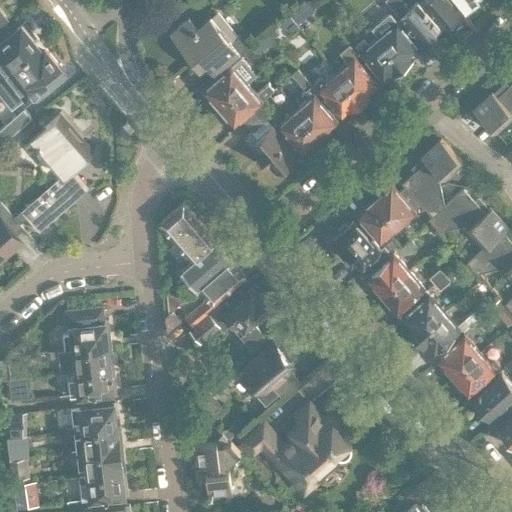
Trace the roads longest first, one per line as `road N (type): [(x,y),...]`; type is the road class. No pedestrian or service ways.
road 1 (tertiary): [(497,511),(267,246)]
road 2 (residential): [(175,511),(145,259)]
road 3 (residential): [(267,246),(436,103)]
road 4 (residential): [(145,259),(57,275),(0,320)]
road 5 (tertiary): [(267,246),(179,146)]
road 6 (residential): [(145,259),(142,188),(179,146)]
